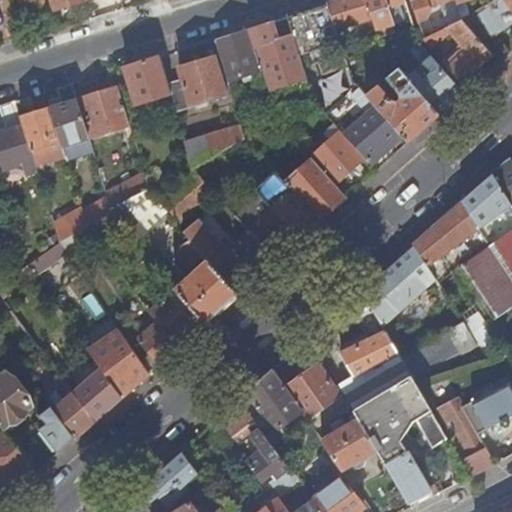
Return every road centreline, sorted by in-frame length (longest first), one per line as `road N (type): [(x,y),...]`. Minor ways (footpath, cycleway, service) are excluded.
road 1 (tertiary): [(511,100),(57,511)]
road 2 (residential): [(0,80),(253,0)]
